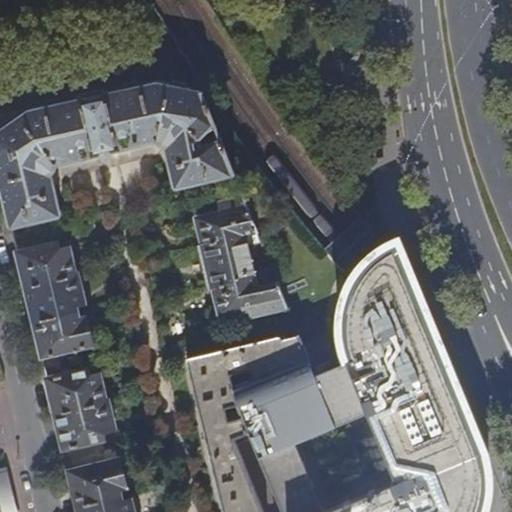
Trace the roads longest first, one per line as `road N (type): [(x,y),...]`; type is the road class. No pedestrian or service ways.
road 1 (primary): [(415,0),(436,165),(498,325)]
road 2 (residential): [(0,281),(50,511)]
road 3 (primary): [(511,176),(469,0)]
road 4 (residential): [(156,54),(0,85)]
